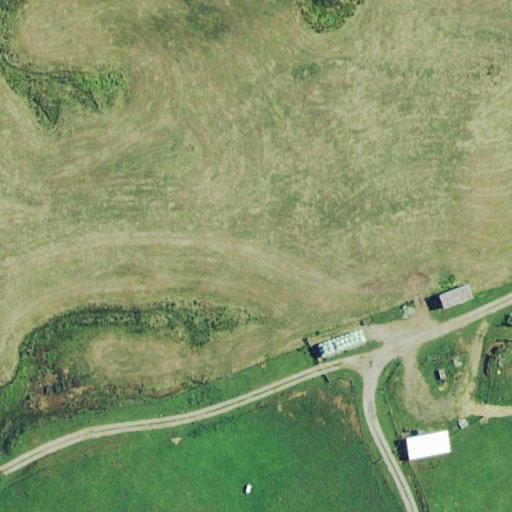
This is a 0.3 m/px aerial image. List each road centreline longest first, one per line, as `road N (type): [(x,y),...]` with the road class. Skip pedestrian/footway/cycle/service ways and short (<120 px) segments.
road 1 (track): [(386,336),(56,432),(0,473)]
road 2 (unclassified): [(411,511),(368,412),(371,371),(386,336),(511,291)]
